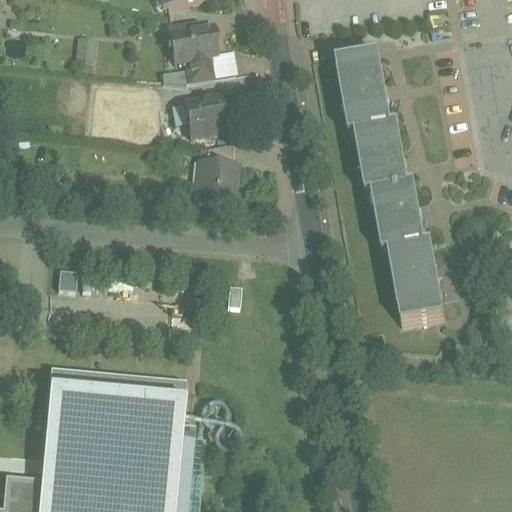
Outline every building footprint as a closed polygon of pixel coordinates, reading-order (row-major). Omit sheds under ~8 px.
[(203,0),(161,0),(164,18),(206,9),(203,0)] [(199,29),(178,32),(178,33),(172,34),(173,41),(179,40),(184,67),(212,62),(219,61),(214,32),(200,34),(199,29)] [(78,64),(96,64),(96,43),(79,43),(78,64)] [(212,62),(187,66),(188,75),(190,87),(215,83),(212,62)] [(417,196),(410,198),(399,138),(394,139),(380,65),(339,72),(353,146),(360,145),(371,205),(376,204),(387,264),(392,263),(405,332),(445,325),(432,255),(428,256),(417,196)] [(188,75),(163,78),(163,89),(187,91),(188,89),(190,87),(188,75)] [(123,83),(121,100),(150,102),(150,103),(157,104),(159,86),(123,83)] [(121,100),(103,98),(99,135),(147,139),(148,126),(149,126),(150,115),(149,115),(150,103),(150,102),(121,100)] [(226,102),(184,109),(184,110),(171,112),(174,132),(188,130),(190,144),(232,136),(226,102)] [(237,150),(210,156),(209,166),(235,169),(237,150)] [(209,166),(201,165),(201,167),(203,167),(200,190),(197,190),(195,208),(235,213),(240,170),(235,169),(209,166)] [(78,279),(61,277),(59,296),(76,297),(78,279)] [(186,388),(51,376),(41,487),(6,484),(3,511),(175,511),(182,442),(183,425),(186,388)] [(199,444),(182,442),(175,511),(199,511),(205,444),(199,444)]
